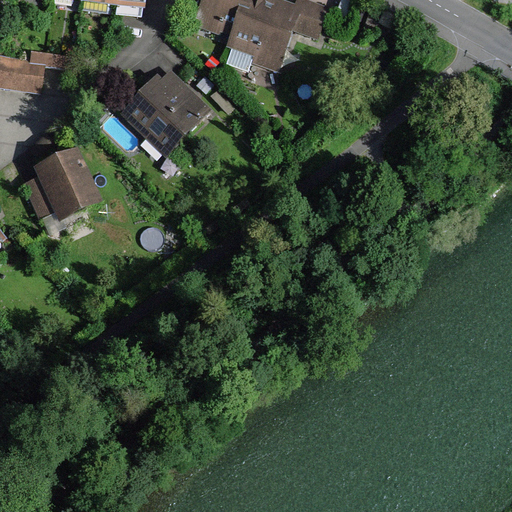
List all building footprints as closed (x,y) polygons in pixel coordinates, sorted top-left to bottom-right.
[(264,0),(207,0),(200,22),(235,34),(230,47),(255,55),(254,60),(277,67),(289,30),(315,39),(325,10),(301,2),(298,11),(264,0)] [(30,64),(0,60),(0,90),(41,96),(45,67),(85,73),(87,63),(31,55),(30,64)] [(126,118),(168,157),(210,113),(173,78),(163,88),(158,84),(126,118)] [(103,128),(128,151),(140,138),(115,115),(103,128)] [(29,185),(42,214),(51,210),(54,218),(92,201),(73,156),(34,173),(38,181),(29,185)]
